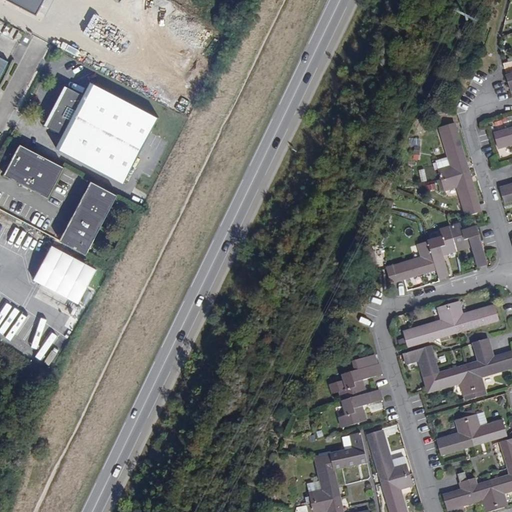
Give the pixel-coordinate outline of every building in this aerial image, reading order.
[(42,0),(11,0),(36,13),(42,0)] [(0,55),(0,79),(10,60),(0,55)] [(159,117),(95,83),(87,96),(67,86),(47,125),(67,136),(60,149),(125,184),(159,117)] [(466,162),(454,124),(439,128),(451,167),(438,171),(444,191),(457,187),(465,216),(481,211),(472,183),(469,183),(463,163),(466,162)] [(511,128),(494,134),(498,148),(511,144),(511,128)] [(66,166),(22,143),(6,173),(50,197),(66,166)] [(463,163),(469,183),(472,183),(466,162),(463,163)] [(119,194),(92,180),(61,239),(87,253),(119,194)] [(511,185),(500,189),(504,202),(511,199),(511,185)] [(462,231),(460,224),(440,230),(442,237),(418,245),(422,258),(387,269),(391,283),(427,272),(426,269),(436,266),(437,269),(440,278),(449,275),(443,255),(442,252),(446,250),(448,254),(468,247),(467,244),(470,243),(471,246),(477,267),(488,263),(476,226),(462,231)] [(79,304),(97,268),(51,245),(33,281),(79,304)] [(463,315),(459,302),(439,308),(442,320),(403,331),(408,346),(447,335),(446,333),(465,326),(466,329),(498,320),(494,305),(463,315)] [(447,335),(466,329),(465,326),(446,333),(447,335)] [(511,352),(493,358),(487,339),(474,343),(479,362),(476,363),(477,365),(457,371),(456,369),(456,367),(438,372),(433,355),(430,356),(427,347),(403,354),(406,365),(418,361),(428,393),(460,383),(464,395),(485,388),(481,377),(511,367),(511,352)] [(457,371),(477,365),(476,363),(456,369),(457,371)] [(381,374),(378,364),(341,374),(345,387),(337,389),(344,415),(338,416),(340,427),(366,421),(363,410),(359,411),(357,407),(362,406),(380,401),(377,391),(365,394),(362,384),(359,385),(357,381),(361,380),(381,374)] [(480,427),(476,414),(454,420),(458,433),(435,440),(440,455),(463,449),(463,447),(462,445),(480,439),(480,442),(506,435),(502,420),(480,427)] [(368,434),(379,474),(382,474),(387,491),(384,492),(389,511),(405,511),(399,489),(412,485),(407,464),(393,468),(391,460),(382,430),(368,434)] [(346,452),(312,461),(318,483),(321,493),(308,496),(311,507),(306,508),(307,511),(369,511),(366,511),(342,511),(341,509),(338,510),(333,491),(337,489),(332,473),(357,466),(356,462),(366,459),(359,435),(349,438),(350,441),(353,450),(346,452)] [(511,438),(503,441),(506,450),(503,451),(510,474),(497,478),(497,480),(498,483),(480,489),(479,485),(443,496),(447,511),(483,500),(486,511),(488,511),(507,507),(503,494),(511,491),(511,438)] [(350,441),(343,443),(346,452),(353,450),(350,441)] [(404,456),(391,460),(393,468),(407,464),(404,456)] [(382,474),(379,474),(384,492),(387,491),(382,474)] [(497,480),(479,485),(480,489),(498,483),(497,480)] [(308,496),(321,493),(318,483),(305,487),(308,496)]
